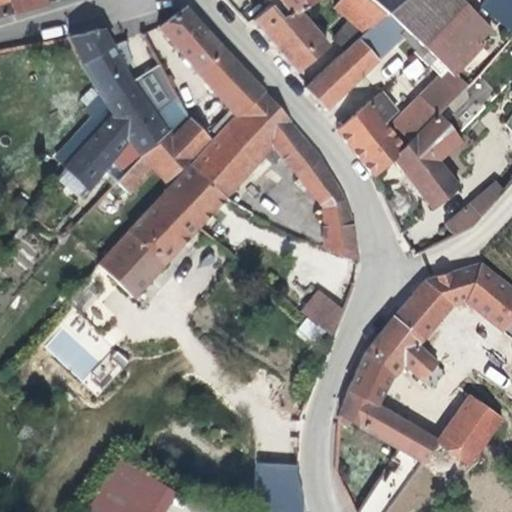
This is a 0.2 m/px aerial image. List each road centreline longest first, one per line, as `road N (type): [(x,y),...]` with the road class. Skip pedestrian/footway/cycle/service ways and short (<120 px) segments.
road 1 (tertiary): [(372,261),(361,200),(336,154),(204,0)]
road 2 (tertiary): [(327,511),(319,475),(323,394),(369,293),(372,261)]
road 3 (residential): [(372,261),(452,256),(511,218)]
road 4 (residential): [(129,0),(0,36)]
